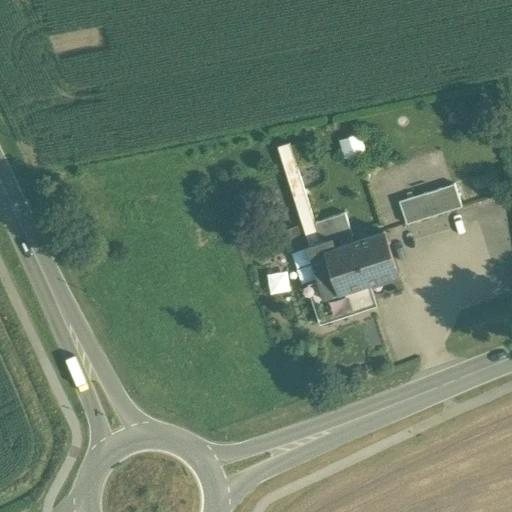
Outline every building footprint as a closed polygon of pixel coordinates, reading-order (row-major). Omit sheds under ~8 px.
[(278,146),(308,244),(321,240),(315,221),(290,142),(278,146)] [(461,206),(454,183),(399,200),(406,223),(461,206)] [(200,223),(219,217),(214,198),(195,204),(200,223)] [(315,221),(321,240),(333,236),(336,245),(354,239),(345,212),(315,221)] [(304,245),(298,225),(282,230),(288,249),(304,245)] [(399,273),(385,230),(354,239),(336,245),(325,248),(338,292),(370,282),(399,273)] [(377,305),(370,282),(338,292),(325,248),(336,245),(333,236),(321,240),(308,244),(319,279),(308,283),(320,323),(377,305)] [(286,267),(266,272),(270,291),(290,286),(286,267)]
